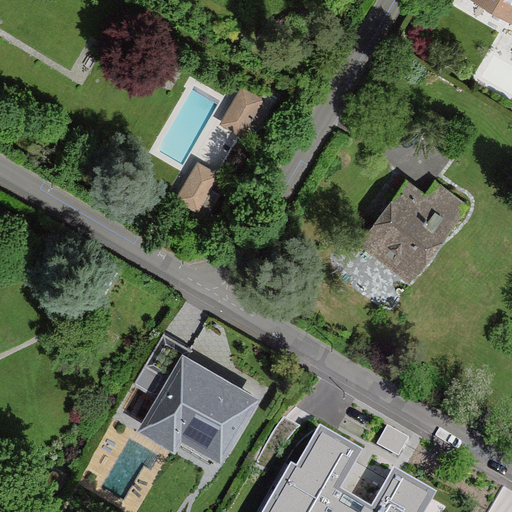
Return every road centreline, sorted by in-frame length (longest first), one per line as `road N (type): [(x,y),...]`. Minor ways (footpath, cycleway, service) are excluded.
road 1 (residential): [(219,295),(395,0)]
road 2 (residential): [(219,295),(511,466)]
road 3 (residential): [(0,168),(219,295)]
